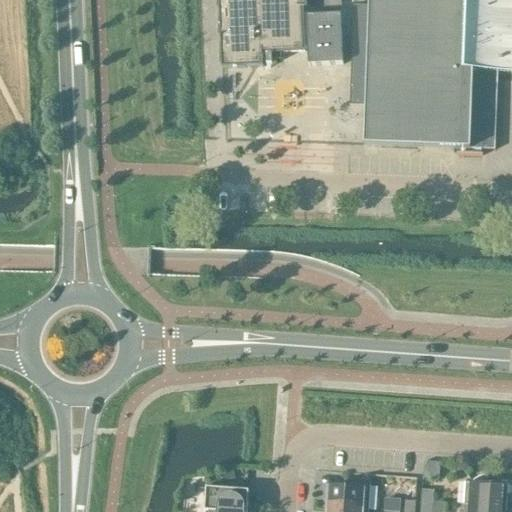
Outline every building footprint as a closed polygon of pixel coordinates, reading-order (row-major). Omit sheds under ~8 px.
[(307,0),(218,0),(222,70),(263,68),(262,55),(270,54),(270,59),(284,60),(284,54),(304,53),(302,10),(307,10),(307,0)] [(323,0),(324,11),(341,10),(340,0),(323,0)] [(499,0),(369,0),(369,7),(353,7),(349,107),(365,107),(364,147),(495,151),(497,73),(499,0)] [(511,0),(499,0),(497,73),(511,73),(511,0)] [(234,470),(222,472),(224,481),(235,479),(234,470)] [(468,506),(507,509),(508,486),(487,484),(488,477),(486,477),(483,477),(480,478),(477,480),(474,481),(471,484),(465,483),(464,506),(468,506)] [(328,511),(340,511),(368,511),(370,484),(357,483),(356,484),(349,483),(346,486),(345,490),(330,489),(328,511)] [(204,511),(247,511),(249,493),(206,489),(204,511)] [(421,503),(433,504),(434,491),(422,490),(421,503)] [(404,511),(414,511),(415,503),(405,502),(404,511)] [(432,511),(433,504),(421,503),(420,511),(432,511)]
